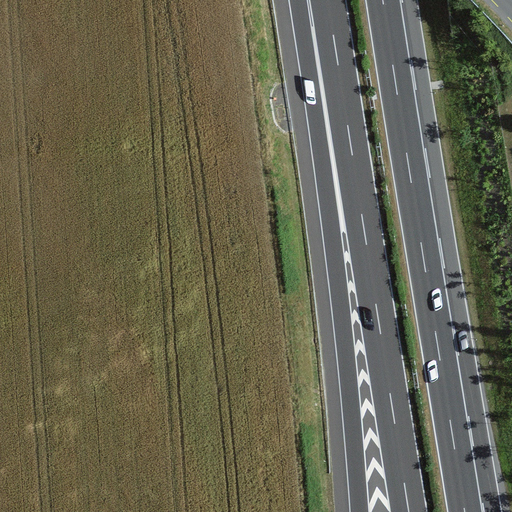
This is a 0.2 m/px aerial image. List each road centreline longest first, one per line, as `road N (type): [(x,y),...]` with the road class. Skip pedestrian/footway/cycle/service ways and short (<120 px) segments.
road 1 (motorway): [(464,511),(382,0)]
road 2 (motorway): [(327,0),(407,511)]
road 3 (motorway): [(325,0),(360,511)]
